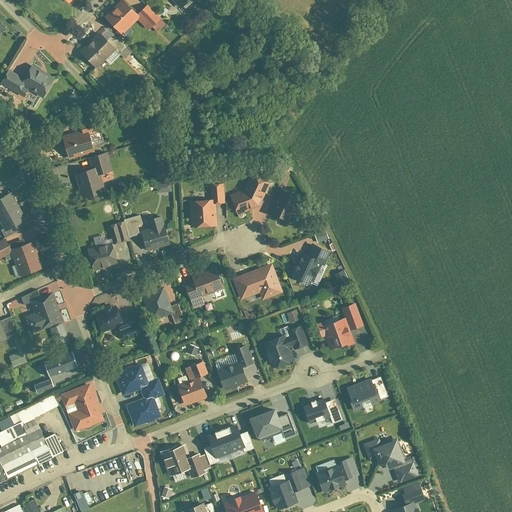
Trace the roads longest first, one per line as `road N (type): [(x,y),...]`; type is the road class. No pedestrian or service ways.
road 1 (residential): [(126,443),(379,348)]
road 2 (residential): [(71,303),(242,234)]
road 3 (residential): [(71,303),(12,153),(0,146)]
road 4 (residential): [(126,443),(71,303)]
road 5 (residential): [(0,499),(126,443)]
